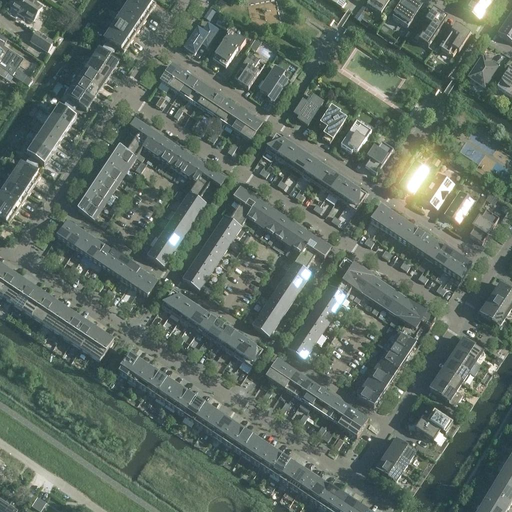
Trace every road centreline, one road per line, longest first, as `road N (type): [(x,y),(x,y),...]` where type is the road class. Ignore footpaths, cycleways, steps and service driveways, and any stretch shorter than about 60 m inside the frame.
road 1 (residential): [(54,203),(390,428)]
road 2 (residential): [(158,48),(495,271)]
road 3 (residential): [(125,95),(461,319)]
road 4 (residential): [(353,481),(17,257)]
road 5 (residential): [(461,319),(390,428)]
road 6 (residential): [(125,95),(54,203)]
road 7 (residential): [(0,443),(99,511)]
